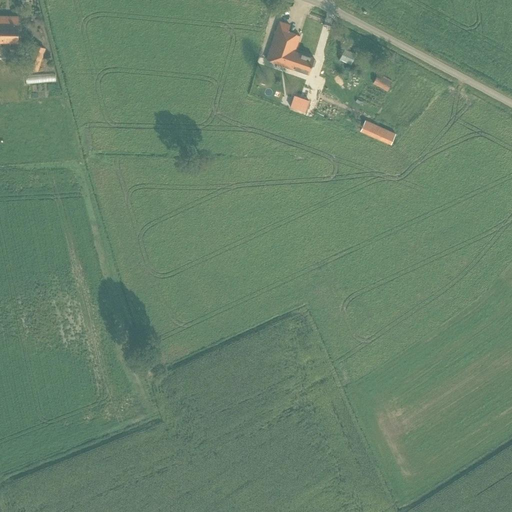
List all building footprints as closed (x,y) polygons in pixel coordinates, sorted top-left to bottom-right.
[(0,16),(0,42),(17,42),(17,17),(0,16)] [(266,60),(270,62),(308,75),(313,58),(294,51),(299,36),(288,32),(290,26),(279,22),(266,60)] [(44,49),(34,45),(26,67),(36,71),(44,49)] [(338,59),(351,65),(356,54),(343,48),(338,59)] [(372,83),(386,91),(392,82),(378,73),(372,83)] [(306,87),(295,85),(291,101),(303,103),(306,87)] [(336,101),(323,93),(313,110),(326,118),(336,101)] [(364,121),(360,131),(390,144),(395,134),(364,121)]
